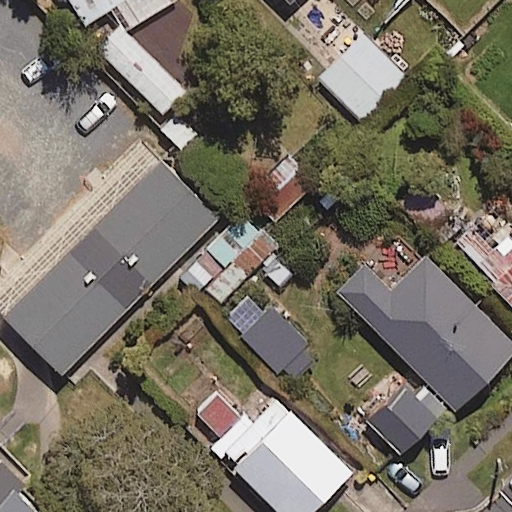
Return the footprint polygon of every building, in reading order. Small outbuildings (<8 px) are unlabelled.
[(157,0),(68,0),(79,16),(104,0),(109,0),(124,22),(157,0)] [(180,83),(112,15),(81,47),(148,114),(180,83)] [(403,70),(358,26),(314,71),(359,115),(403,70)] [(136,134),(0,268),(0,312),(55,368),(213,212),(136,134)] [(309,178),(282,148),(243,184),(270,213),(309,178)] [(458,213),(408,169),(387,192),(437,236),(458,213)] [(511,205),(465,250),(511,298),(511,205)] [(270,241),(236,207),(202,241),(222,262),(204,281),(217,294),(270,241)] [(511,343),(511,336),(400,220),(332,285),(404,360),(447,405),(511,343)] [(302,333),(260,290),(230,321),(271,363),(302,333)] [(409,442),(447,405),(404,360),(366,397),(409,442)] [(298,511),(344,468),(271,391),(223,436),(296,511),(298,511)] [(39,511),(11,482),(18,475),(0,456),(0,511),(39,511)]
